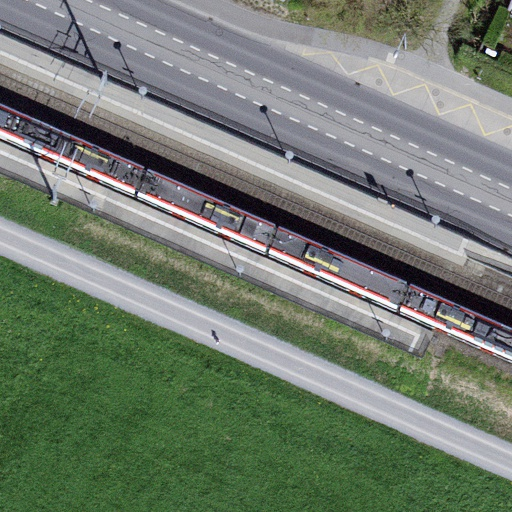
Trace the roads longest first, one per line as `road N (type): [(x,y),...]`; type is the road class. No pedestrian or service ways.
road 1 (track): [(0,236),(511,462)]
road 2 (primary): [(80,0),(511,193)]
